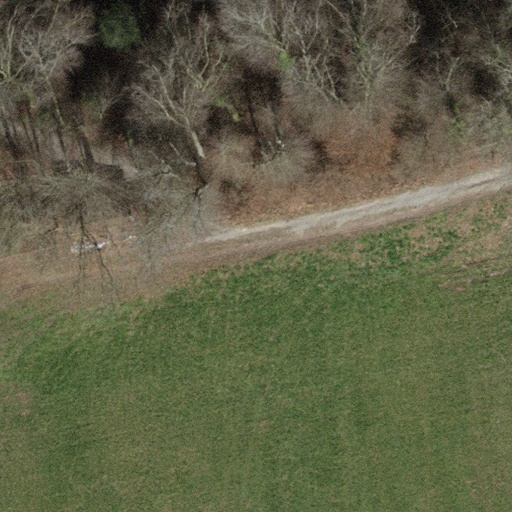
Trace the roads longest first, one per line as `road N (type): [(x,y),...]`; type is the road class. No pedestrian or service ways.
road 1 (track): [(249,241),(148,181),(0,134)]
road 2 (track): [(511,170),(249,241)]
road 3 (track): [(249,241),(18,275),(0,287)]
